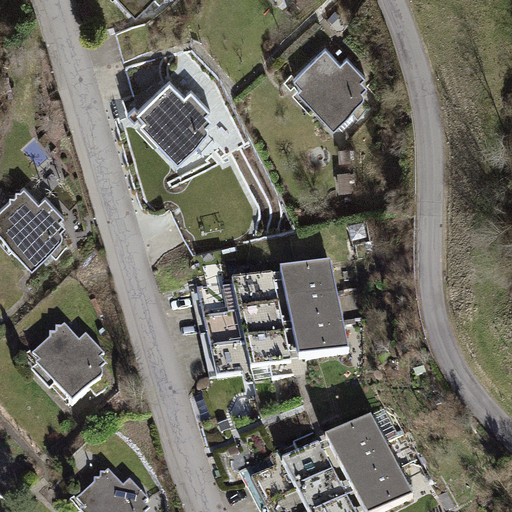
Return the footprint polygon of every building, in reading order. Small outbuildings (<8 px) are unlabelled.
[(123,0),(136,14),(150,0),(155,0),(160,5),(165,0),(123,0)] [(146,24),(116,32),(124,60),(153,52),(146,24)] [(291,73),(284,80),(291,87),(298,81),(320,104),(316,108),(334,127),(351,111),(358,118),(370,108),(363,100),(364,99),(365,96),(364,92),(358,85),(366,77),(347,57),(341,63),(326,48),(295,77),(291,73)] [(163,86),(156,59),(126,67),(134,95),(163,86)] [(136,106),(128,113),(135,121),(141,115),(163,137),(159,141),(178,162),(195,145),(202,153),(215,141),(208,134),(209,132),(210,129),(209,126),(202,119),(211,110),(191,90),(185,96),(170,80),(139,110),(136,106)] [(351,191),(350,173),(340,173),(341,192),(351,191)] [(10,200),(0,209),(0,224),(18,243),(14,247),(32,267),(49,250),(57,258),(68,247),(61,240),(63,238),(63,235),(63,232),(56,225),(64,216),(45,196),(39,203),(24,187),(22,190),(16,190),(16,195),(15,196),(10,196),(10,200)] [(352,239),(367,236),(365,221),(350,224),(352,239)] [(281,274),(287,304),(337,293),(331,264),(281,274)] [(273,276),(233,285),(239,314),(279,306),(273,276)] [(233,285),(198,292),(208,336),(242,329),(239,314),(233,285)] [(287,304),(293,333),(343,322),(337,293),(287,304)] [(279,306),(239,314),(242,329),(245,343),(285,335),(279,306)] [(293,333),(299,362),(350,351),(343,322),(293,333)] [(51,340),(33,356),(58,383),(55,386),(73,406),(90,390),(97,397),(108,387),(102,380),(103,378),(103,374),(102,371),(96,364),(105,356),(86,336),(80,342),(65,327),(62,329),(57,329),(57,334),(56,335),(51,335),(51,340)] [(242,329),(208,336),(217,380),(251,372),(245,343),(242,329)] [(285,335),(245,343),(251,372),(257,399),(276,395),(273,381),(294,376),(285,335)] [(326,442),(340,469),(386,444),(372,418),(326,442)] [(333,472),(313,435),(294,445),(300,456),(283,465),(297,492),(333,472)] [(0,477),(22,457),(2,437),(0,438),(0,477)] [(340,469),(354,495),(400,471),(386,444),(340,469)] [(22,457),(0,477),(0,495),(11,507),(42,478),(22,457)] [(289,511),(304,505),(297,492),(283,465),(252,482),(268,511),(289,511)] [(354,495),(363,511),(385,511),(414,497),(400,471),(354,495)] [(95,485),(77,501),(87,511),(142,511),(140,509),(149,501),(130,481),(124,487),(109,472),(106,475),(101,475),(101,479),(100,480),(95,480),(95,485)] [(321,511),(347,498),(333,472),(297,492),(304,505),(307,511),(321,511)] [(455,506),(448,493),(442,497),(449,509),(455,506)] [(354,511),(347,498),(321,511),(354,511)]
